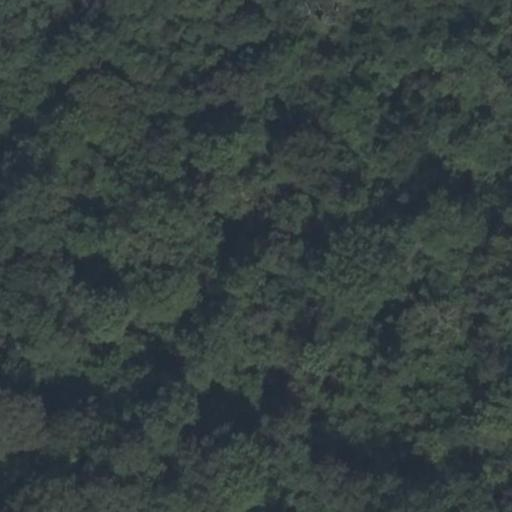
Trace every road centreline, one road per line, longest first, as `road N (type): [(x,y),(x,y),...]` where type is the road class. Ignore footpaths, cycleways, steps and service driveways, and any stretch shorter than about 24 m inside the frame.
road 1 (unknown): [(511,9),(315,146),(60,235),(0,240)]
road 2 (track): [(0,300),(292,224),(511,99)]
